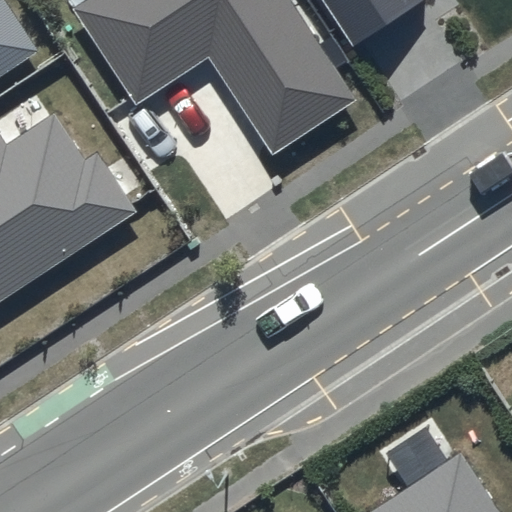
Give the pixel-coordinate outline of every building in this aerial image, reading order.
[(0,0),(0,73),(41,47),(9,0),(0,0)] [(81,0),(76,4),(139,99),(211,52),(275,149),(358,95),(294,0),(81,0)] [(328,0),(356,41),(418,0),(328,0)] [(0,126),(0,299),(139,207),(100,148),(87,156),(56,109),(9,140),(0,126)] [(502,511),(462,452),(370,511),(502,511)]
